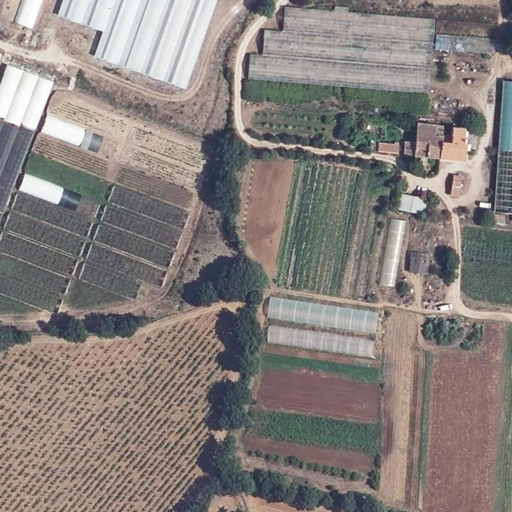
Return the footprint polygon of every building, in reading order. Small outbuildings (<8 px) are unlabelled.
[(0,0),(0,35),(36,48),(53,0),(0,0)] [(63,0),(58,13),(103,30),(94,56),(141,72),(167,0),(63,0)] [(167,0),(141,72),(183,87),(215,0),(167,0)] [(427,92),(433,18),(283,6),(281,29),(263,27),(261,54),(249,53),(247,77),(427,92)] [(492,69),(496,25),(436,20),(435,49),(483,53),(482,68),(492,69)] [(0,216),(52,82),(7,65),(0,82),(0,216)] [(511,81),(501,81),(491,209),(511,210),(511,81)] [(403,152),(439,156),(441,134),(434,134),(434,125),(415,123),(414,141),(404,140),(403,152)] [(474,149),(475,129),(451,126),(451,135),(441,134),(439,156),(464,159),(465,148),(474,149)] [(447,193),(456,194),(459,180),(450,178),(447,193)] [(423,213),(425,198),(398,194),(396,207),(423,213)]
